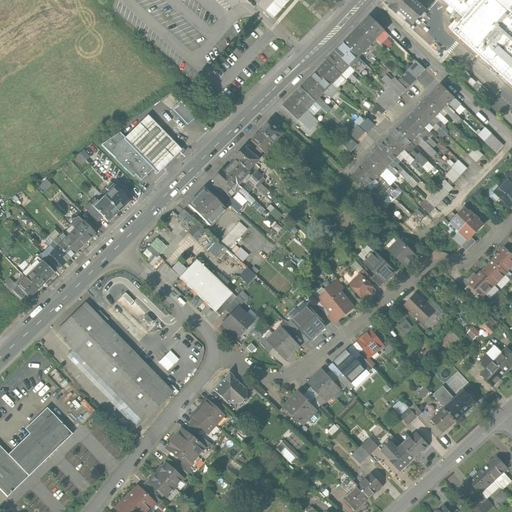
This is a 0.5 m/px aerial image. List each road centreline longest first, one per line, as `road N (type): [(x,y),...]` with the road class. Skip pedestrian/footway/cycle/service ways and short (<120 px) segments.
road 1 (residential): [(511,220),(464,266),(437,259),(296,370),(260,373),(226,347)]
road 2 (primary): [(116,244),(362,0)]
road 3 (residential): [(226,347),(91,511)]
road 4 (residential): [(511,144),(364,0)]
road 5 (primary): [(0,358),(116,244)]
road 6 (residential): [(116,244),(226,347)]
road 7 (residential): [(396,511),(499,416)]
